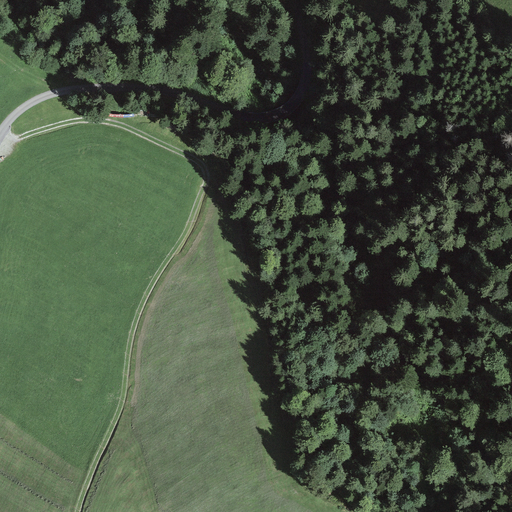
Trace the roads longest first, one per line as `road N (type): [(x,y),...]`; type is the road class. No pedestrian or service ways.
road 1 (track): [(78,511),(119,410),(140,307),(183,236),(205,168),(110,121),(82,119),(0,142)]
road 2 (unclassified): [(296,0),(309,69),(286,114),(263,120),(164,91),(81,88),(30,103),(0,134)]
